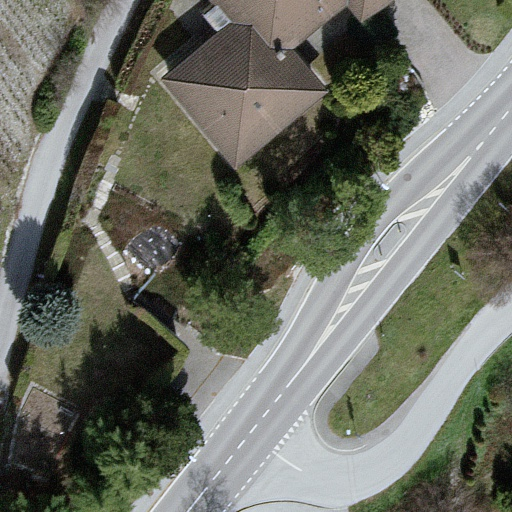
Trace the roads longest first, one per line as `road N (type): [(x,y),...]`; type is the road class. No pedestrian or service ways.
road 1 (secondary): [(251,432),(393,239),(511,106)]
road 2 (residential): [(251,432),(320,479),(375,468),(406,441),(511,307)]
